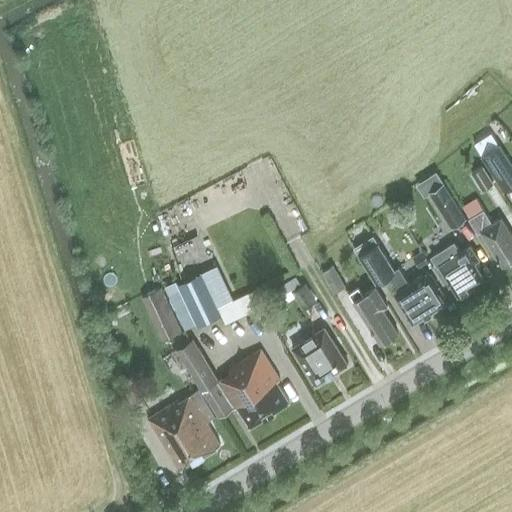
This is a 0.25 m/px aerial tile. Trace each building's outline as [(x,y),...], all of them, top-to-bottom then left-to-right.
[(511,184),(511,163),(500,145),(482,156),(504,190),(511,184)] [(482,190),(493,184),(482,166),(472,173),(482,190)] [(429,175),(436,187),(444,183),(444,182),(437,171),(429,175)] [(466,218),(444,182),(444,183),(429,192),(450,227),(466,218)] [(502,266),(511,259),(511,235),(501,217),(492,223),(483,209),(468,218),(477,233),(481,231),(502,266)] [(470,245),(460,251),(454,241),(430,256),(436,266),(439,265),(457,294),(459,293),(463,294),(470,290),(471,286),(483,278),(473,262),(479,259),(470,245)] [(426,272),(414,280),(409,283),(398,267),(394,270),(377,244),(359,256),(376,283),(387,275),(397,290),(394,293),(413,323),(445,302),(426,272)] [(172,268),(178,266),(173,246),(167,248),(172,268)] [(419,267),(428,262),(422,252),(413,257),(419,267)] [(346,286),(334,266),(322,273),(335,293),(346,286)] [(220,315),(201,274),(178,284),(198,326),(220,315)] [(292,291),(303,308),(315,301),(304,284),(292,291)] [(163,340),(181,332),(161,287),(143,296),(163,340)] [(380,344),(397,332),(382,309),(387,306),(375,287),(363,295),(358,287),(349,293),(354,301),(353,301),(380,344)] [(252,291),(218,308),(226,324),(260,307),(252,291)] [(347,364),(335,344),(324,327),(292,347),(315,385),(347,364)] [(261,350),(228,370),(230,372),(217,380),(191,339),(177,349),(218,417),(232,408),(233,409),(237,407),(249,426),(288,402),(284,395),(290,392),(281,378),(279,379),(261,350)] [(144,398),(132,375),(113,385),(125,408),(144,398)] [(179,470),(220,445),(206,422),(213,417),(197,390),(179,401),(178,400),(148,418),(179,470)]
